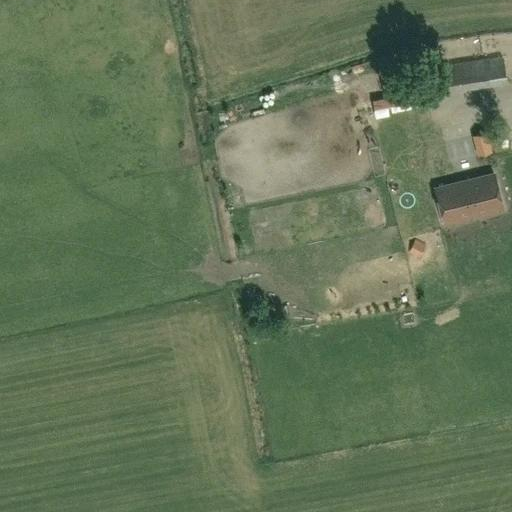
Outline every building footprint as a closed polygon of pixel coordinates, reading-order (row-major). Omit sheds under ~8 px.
[(383,98),(415,91),(407,51),(375,58),(383,98)] [(445,93),(506,84),(502,58),(442,67),(445,93)] [(440,70),(417,72),(419,92),(442,90),(440,70)] [(485,133),(473,136),(478,156),(490,153),(485,133)] [(494,172),(434,186),(443,225),(504,211),(494,172)]
